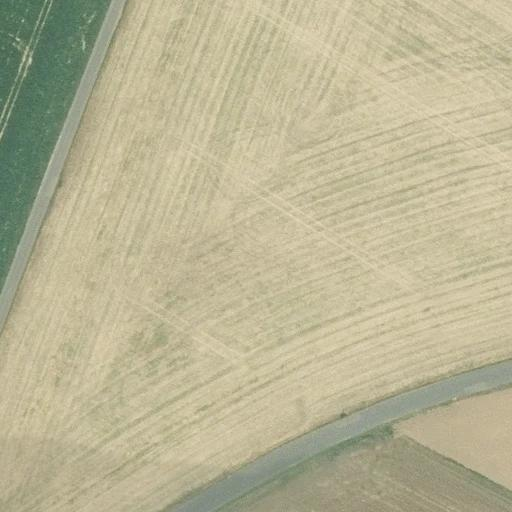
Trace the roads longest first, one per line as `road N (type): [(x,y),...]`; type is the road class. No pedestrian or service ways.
road 1 (tertiary): [(189,511),(309,443),(511,371)]
road 2 (unclassified): [(119,0),(0,321)]
